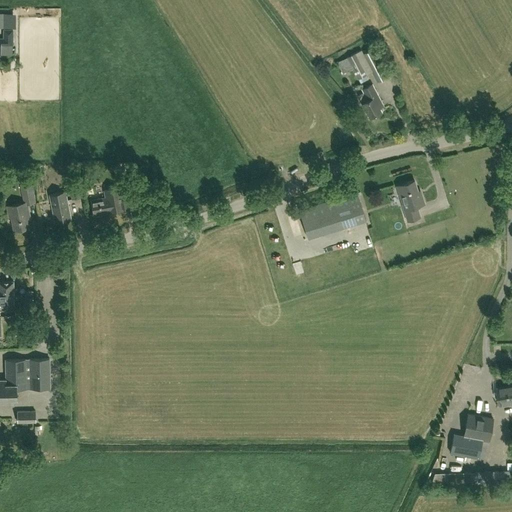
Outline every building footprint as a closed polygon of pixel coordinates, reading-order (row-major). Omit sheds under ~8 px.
[(0,44),(12,44),(12,29),(4,29),(3,38),(0,38),(0,44)] [(386,77),(371,48),(363,53),(361,49),(337,61),(343,72),(352,68),(357,79),(372,71),(377,81),(386,77)] [(369,117),(381,111),(379,107),(383,105),(372,84),(362,89),(364,92),(358,95),(369,117)] [(78,177),(70,178),(73,195),(80,194),(78,177)] [(29,217),(27,204),(35,202),(30,179),(20,181),(24,202),(7,206),(9,217),(11,216),(14,230),(29,227),(27,217),(29,217)] [(414,180),(396,185),(404,210),(407,218),(407,220),(408,221),(420,217),(416,206),(424,203),(422,196),(419,196),(414,180)] [(122,193),(121,187),(104,190),(105,197),(91,200),(94,214),(95,214),(97,215),(103,214),(104,212),(126,207),(125,206),(132,205),(129,192),(122,193)] [(55,222),(70,218),(65,191),(49,194),(55,222)] [(300,208),(310,235),(366,220),(357,191),(300,208)] [(0,309),(14,309),(13,281),(0,280),(0,309)] [(15,315),(34,314),(34,304),(15,306),(15,315)] [(15,335),(34,335),(34,324),(15,324),(15,335)] [(49,388),(49,358),(29,359),(25,359),(5,359),(5,378),(0,378),(0,403),(12,403),(12,398),(16,398),(16,389),(25,389),(25,388),(29,388),(29,389),(49,388)] [(511,385),(497,388),(500,405),(511,403),(511,385)] [(17,422),(35,422),(35,411),(16,411),(17,422)] [(489,441),(494,419),(468,414),(464,435),(453,433),(450,452),(478,458),(478,457),(485,458),(488,440),(489,441)] [(511,470),(434,473),(431,485),(490,483),(509,482),(511,482),(511,470)]
